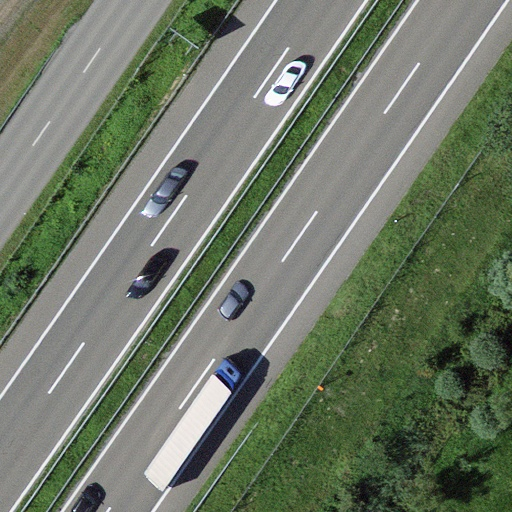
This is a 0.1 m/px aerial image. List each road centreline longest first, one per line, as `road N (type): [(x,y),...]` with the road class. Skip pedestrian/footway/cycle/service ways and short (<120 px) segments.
road 1 (motorway): [(107,511),(455,0)]
road 2 (motorway): [(316,0),(0,466)]
road 3 (tertiary): [(0,201),(143,0)]
